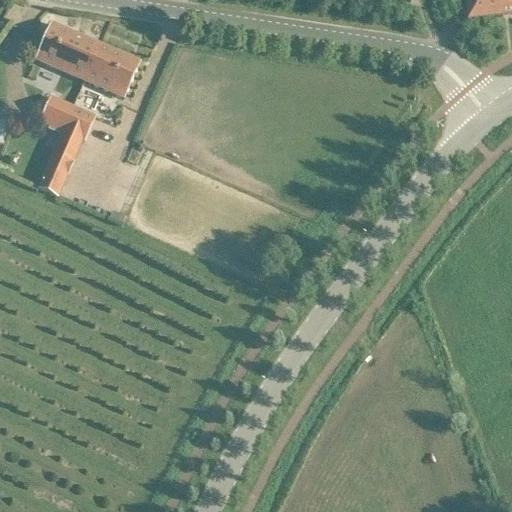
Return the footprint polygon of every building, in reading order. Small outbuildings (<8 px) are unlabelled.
[(511,15),(511,0),(467,0),(470,20),(511,15)] [(35,61),(84,83),(100,47),(51,25),(35,61)] [(100,47),(84,83),(124,100),(140,64),(100,47)] [(40,123),(62,133),(73,108),(50,99),(40,123)] [(52,156),(47,167),(37,190),(57,199),(67,176),(72,165),(82,142),(85,143),(95,118),(73,108),(62,133),(52,156)]
